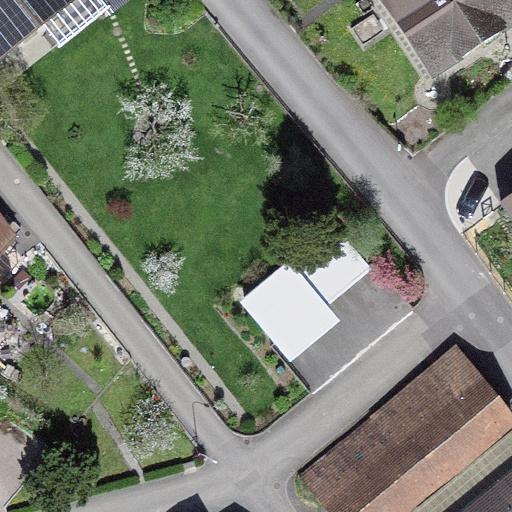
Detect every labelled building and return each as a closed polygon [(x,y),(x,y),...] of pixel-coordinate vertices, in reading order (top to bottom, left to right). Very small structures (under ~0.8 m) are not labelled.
[(0,0),(0,57),(71,0),(0,0)] [(380,0),(430,74),(511,20),(511,7),(507,0),(380,0)] [(511,197),(498,208),(511,228),(511,197)] [(330,231),(241,305),(275,345),(363,272),(330,231)] [(300,483),(323,511),(402,511),(509,424),(456,359),(300,483)] [(511,511),(511,477),(469,511),(511,511)]
